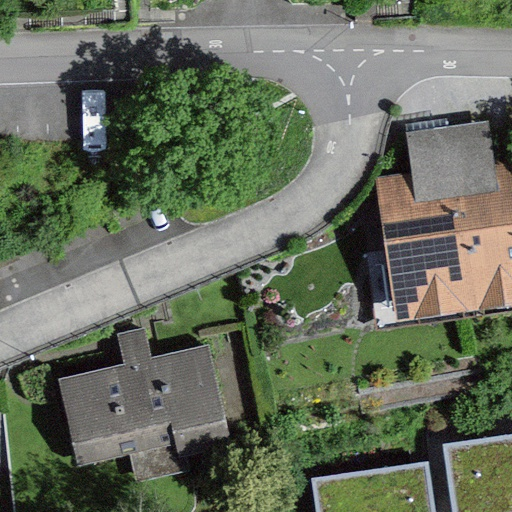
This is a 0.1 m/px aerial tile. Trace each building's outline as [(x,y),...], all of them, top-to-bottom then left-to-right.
[(447,130),(471,306),(511,300),(511,174),(491,177),(484,125),(447,130)] [(400,315),(471,306),(447,130),(411,134),(418,185),(383,190),(400,315)] [(204,356),(55,387),(76,483),(224,452),(204,356)] [(511,511),(511,442),(450,450),(457,511),(511,511)] [(428,511),(424,473),(313,487),(315,511),(428,511)]
